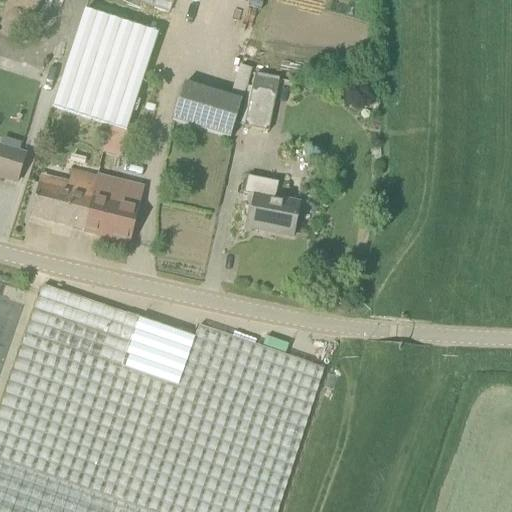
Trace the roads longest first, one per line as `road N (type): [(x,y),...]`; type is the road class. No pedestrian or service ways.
road 1 (tertiary): [(0,253),(348,329)]
road 2 (tertiary): [(511,339),(348,329)]
